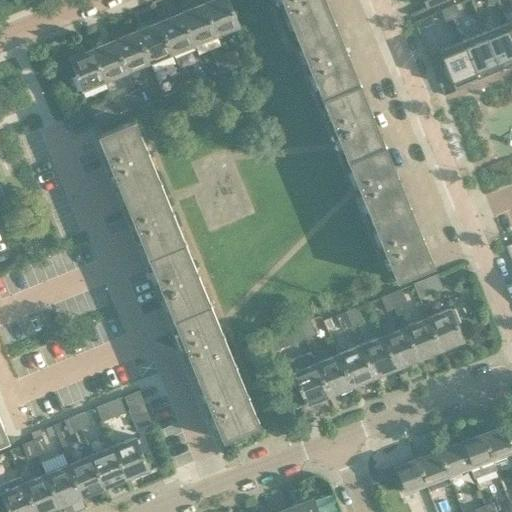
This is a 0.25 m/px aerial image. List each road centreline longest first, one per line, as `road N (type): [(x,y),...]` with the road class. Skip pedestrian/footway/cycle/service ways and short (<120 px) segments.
road 1 (residential): [(466,216),(376,0)]
road 2 (residential): [(336,441),(511,374)]
road 3 (residential): [(218,488),(164,356),(138,344)]
road 4 (residential): [(0,368),(8,388),(19,392),(138,344)]
road 5 (residential): [(109,269),(51,126)]
road 6 (residential): [(218,488),(336,441)]
road 7 (residential): [(511,327),(466,216)]
